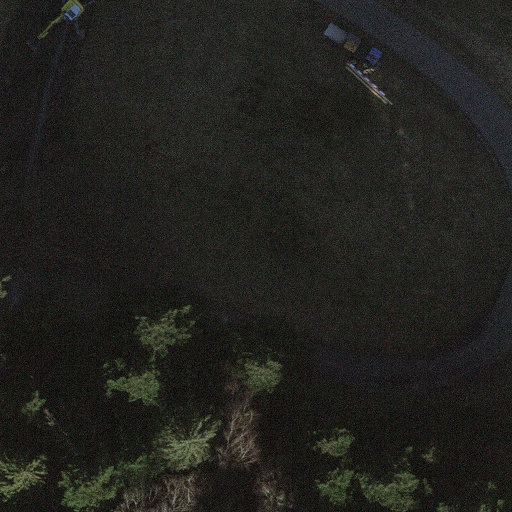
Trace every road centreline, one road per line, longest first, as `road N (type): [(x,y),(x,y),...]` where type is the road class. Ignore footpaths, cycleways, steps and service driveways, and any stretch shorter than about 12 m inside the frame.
road 1 (unclassified): [(0,280),(311,372),(400,384),(439,378),(480,356),(511,320)]
road 2 (unclassified): [(511,146),(457,78),(345,0)]
